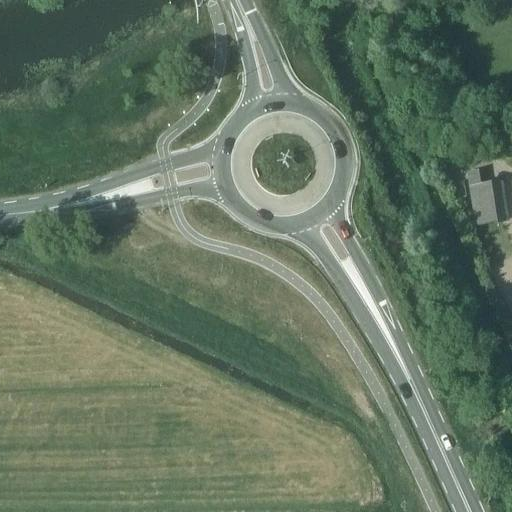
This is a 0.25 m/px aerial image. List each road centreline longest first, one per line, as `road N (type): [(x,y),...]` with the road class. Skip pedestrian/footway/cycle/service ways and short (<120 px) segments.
road 1 (primary): [(469,511),(369,303)]
road 2 (secondary): [(223,150),(150,170),(98,198)]
road 3 (primary): [(329,203),(343,171),(337,136),(313,111),(290,103)]
road 4 (secondary): [(98,198),(224,183)]
